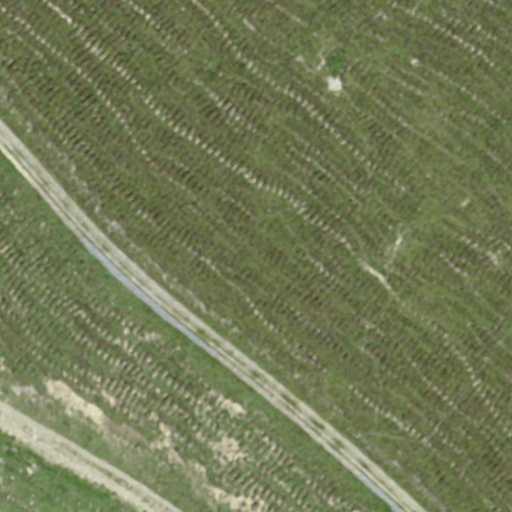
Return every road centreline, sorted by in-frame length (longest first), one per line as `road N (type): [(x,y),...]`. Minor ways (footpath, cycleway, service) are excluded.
road 1 (track): [(403,511),(122,271),(0,140)]
road 2 (track): [(172,511),(0,403)]
